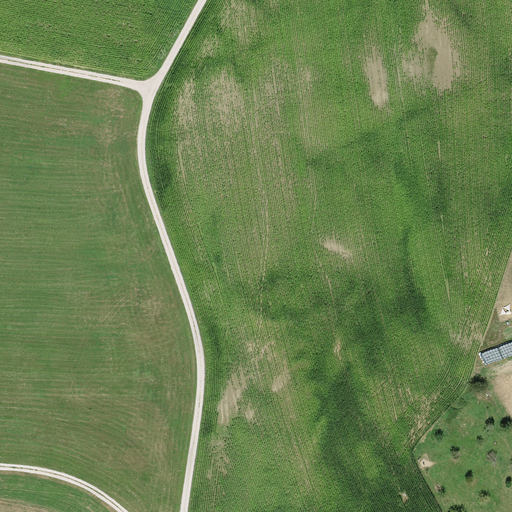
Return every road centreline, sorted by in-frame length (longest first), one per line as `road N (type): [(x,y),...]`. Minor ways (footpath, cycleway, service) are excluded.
road 1 (track): [(184,511),(201,393),(180,282),(146,192),(139,142),(148,90)]
road 2 (track): [(0,58),(148,90)]
road 3 (track): [(121,511),(81,483),(0,466)]
